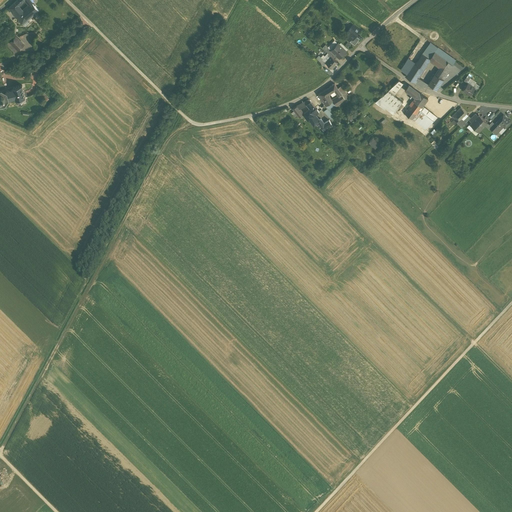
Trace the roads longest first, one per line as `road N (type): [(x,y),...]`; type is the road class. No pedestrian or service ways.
road 1 (track): [(177,131),(4,445)]
road 2 (track): [(249,116),(477,345)]
road 3 (track): [(322,511),(511,309)]
road 4 (residential): [(361,46),(420,88),(511,108)]
road 5 (residential): [(361,46),(311,94),(251,116)]
